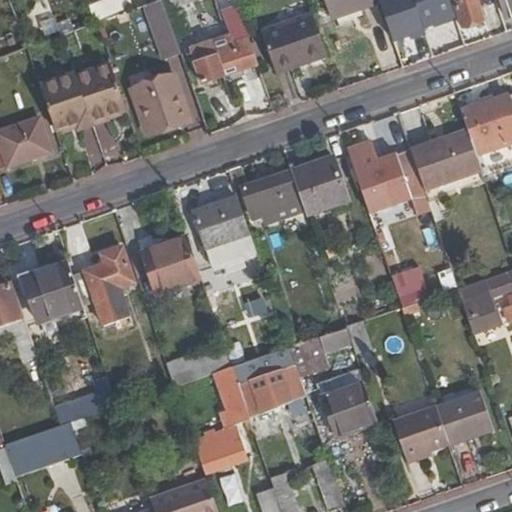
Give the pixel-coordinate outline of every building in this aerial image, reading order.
[(130,0),(113,0),(90,9),(96,23),(134,9),(130,0)] [(177,43),(161,0),(157,0),(141,6),(161,62),(181,54),(177,43)] [(186,3),(184,0),(161,0),(177,43),(192,37),(179,6),(186,3)] [(324,0),(332,19),(380,2),(379,0),(324,0)] [(452,0),(462,28),(486,19),(479,0),(452,0)] [(511,0),(501,0),(507,18),(511,16),(511,0)] [(224,15),(232,34),(233,38),(248,32),(240,10),(224,15)] [(305,66),(328,58),(313,13),(262,31),(276,71),(303,61),(305,66)] [(203,83),(259,63),(248,32),(233,38),(232,34),(212,41),(214,47),(193,55),(203,83)] [(277,76),(305,66),(303,61),(276,71),(277,76)] [(107,116),(126,110),(111,65),(75,78),(77,85),(91,125),(108,119),(107,116)] [(190,120),(175,75),(132,90),(148,134),(190,120)] [(75,78),(74,76),(40,87),(56,131),(75,124),(77,130),(91,125),(77,85),(75,78)] [(511,143),(511,108),(508,97),(464,112),(478,155),(511,143)] [(0,133),(0,170),(50,153),(39,121),(0,133)] [(425,193),(482,173),(468,134),(411,153),(425,193)] [(373,213),(393,206),(378,163),(372,145),(352,152),(373,213)] [(378,163),(393,206),(411,200),(396,157),(378,163)] [(292,175),(307,218),(350,203),(335,160),(292,175)] [(242,168),(228,173),(235,193),(243,190),(249,188),(242,168)] [(249,188),(243,190),(254,221),(265,217),(268,224),(290,216),(286,204),(284,197),(296,193),(289,175),(249,188)] [(298,199),(296,193),(284,197),(286,204),(298,199)] [(207,248),(249,234),(238,202),(196,216),(207,248)] [(376,235),(392,280),(449,260),(435,220),(386,237),(384,233),(376,235)] [(201,279),(187,238),(143,254),(157,294),(201,279)] [(104,265),(72,276),(82,307),(92,303),(100,329),(129,319),(120,292),(135,287),(122,248),(101,256),(104,265)] [(72,276),(68,266),(24,281),(39,322),(82,307),(72,276)] [(511,272),(481,283),(483,289),(466,294),(479,332),(501,325),(493,299),(511,291),(511,272)] [(37,357),(24,319),(20,321),(8,286),(0,288),(0,337),(3,348),(18,342),(25,361),(37,357)] [(506,322),(511,319),(511,294),(507,297),(510,306),(502,309),(506,322)] [(348,337),(355,357),(371,351),(361,324),(346,330),(348,337)] [(346,330),(289,350),(299,380),(330,369),(322,346),(348,337),(346,330)] [(184,358),(167,365),(175,389),(218,374),(232,369),(225,347),(185,361),(184,358)] [(232,369),(249,419),(272,411),(305,400),(299,383),(268,394),(262,378),(292,367),(287,350),(241,366),(232,369)] [(232,369),(218,374),(230,409),(217,413),(223,428),(235,424),(249,419),(232,369)] [(59,422),(61,428),(70,425),(117,409),(107,381),(96,385),(100,396),(60,410),(64,420),(59,422)] [(323,401),(335,436),(372,423),(366,406),(370,405),(364,387),(323,401)] [(480,394),(437,409),(437,411),(449,445),(451,449),(494,435),(480,394)] [(449,445),(437,411),(395,425),(408,464),(422,459),(420,453),(429,451),(449,445)] [(61,428),(4,448),(8,457),(15,478),(71,458),(61,428)] [(207,441),(194,445),(204,474),(248,459),(242,443),(240,443),(236,431),(217,438),(215,432),(205,435),(207,441)] [(431,457),(429,451),(420,453),(422,459),(431,457)] [(15,478),(8,457),(0,459),(0,479),(2,486),(16,481),(15,478)] [(328,511),(330,511),(343,508),(327,461),(313,466),(328,511)] [(271,482),(281,511),(302,511),(290,475),(271,482)] [(217,511),(206,481),(148,501),(152,510),(152,511),(217,511)] [(258,493),(263,508),(276,503),(272,489),(258,493)] [(279,511),(276,503),(263,508),(264,511),(279,511)]
